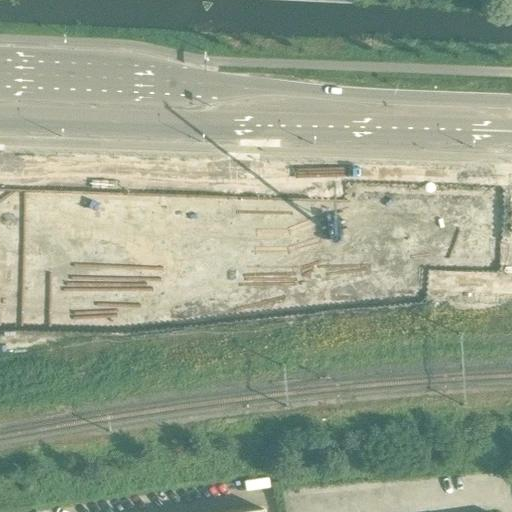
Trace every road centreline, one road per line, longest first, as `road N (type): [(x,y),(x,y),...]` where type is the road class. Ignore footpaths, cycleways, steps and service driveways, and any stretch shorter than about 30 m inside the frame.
road 1 (secondary): [(511,101),(0,74)]
road 2 (secondary): [(0,119),(511,131)]
road 3 (residential): [(511,299),(335,299)]
